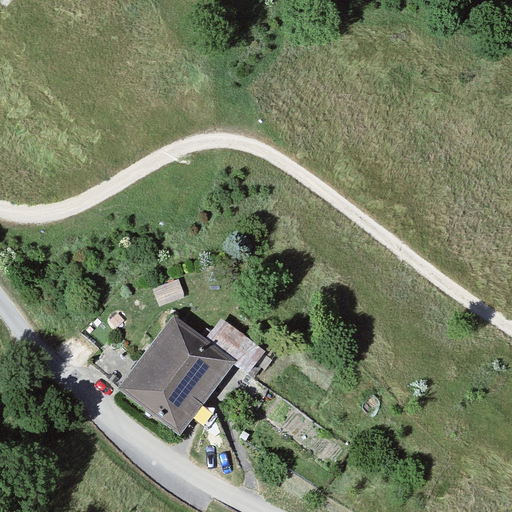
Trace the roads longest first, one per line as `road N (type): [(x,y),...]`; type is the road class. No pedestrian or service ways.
road 1 (track): [(0,208),(32,218),(86,204),(182,148),(227,138),(270,155),(511,322)]
road 2 (unclassified): [(260,511),(105,410),(0,294)]
